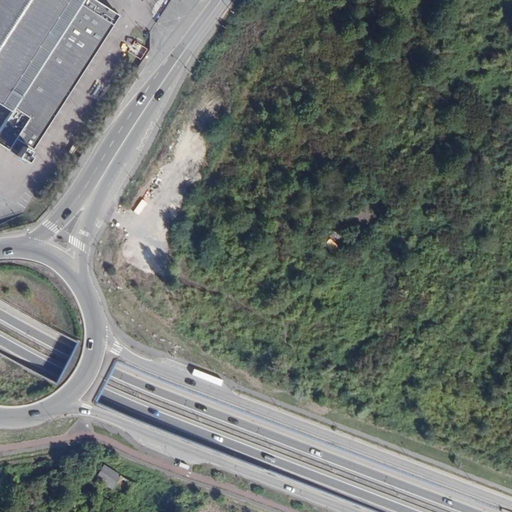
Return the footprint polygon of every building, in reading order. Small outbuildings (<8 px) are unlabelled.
[(0,0),(0,106),(11,114),(0,129),(0,146),(14,156),(20,146),(31,153),(120,16),(119,16),(118,17),(92,0),(0,0)] [(25,163),(31,153),(20,146),(14,156),(25,163)] [(336,247),(329,241),(325,246),(332,252),(336,247)] [(120,479),(120,477),(102,467),(94,482),(112,492),(114,488),(120,479)] [(132,486),(120,479),(114,488),(127,495),(132,486)]
